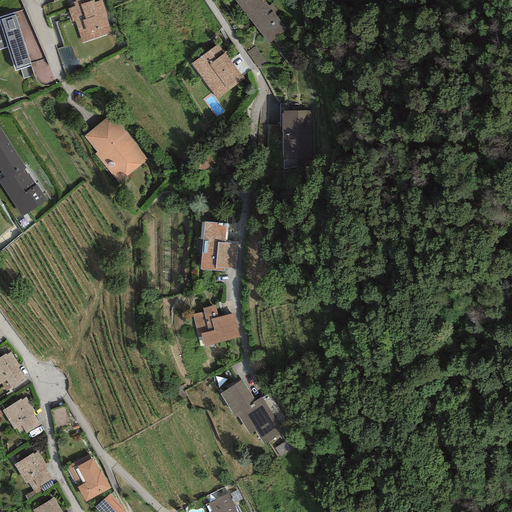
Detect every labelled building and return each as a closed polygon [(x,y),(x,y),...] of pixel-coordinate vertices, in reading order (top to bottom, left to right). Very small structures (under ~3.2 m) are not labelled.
[(75,21),(82,42),(111,33),(106,16),(107,16),(101,0),(74,0),(75,1),(73,2),(74,7),(67,9),(72,22),(75,21)] [(268,6),(263,0),(234,0),(268,43),(287,29),(274,13),(277,11),(272,4),(268,6)] [(30,63),(14,12),(0,16),(0,49),(7,47),(15,71),(30,66),(29,64),(30,63)] [(224,53),(217,44),(190,63),(216,99),(244,79),(225,53),(224,53)] [(311,110),(283,111),(283,114),(282,114),(283,169),(312,164),(311,110)] [(118,183),(147,159),(116,121),(111,125),(106,118),(83,136),(97,152),(95,154),(118,183)] [(0,183),(21,217),(47,201),(36,184),(35,185),(28,174),(26,175),(23,170),(26,168),(0,128),(0,127),(0,171),(4,177),(0,179),(0,183)] [(224,268),(235,269),(238,244),(223,243),(225,224),(204,222),(200,269),(223,271),(224,268)] [(215,305),(203,308),(203,312),(192,315),(198,338),(202,337),(204,346),(239,338),(233,313),(218,317),(215,305)] [(5,353),(0,356),(0,384),(6,381),(11,389),(25,380),(17,368),(20,366),(11,352),(6,355),(5,353)] [(283,432),(260,397),(255,401),(242,380),(219,394),(235,418),(238,416),(249,435),(255,431),(264,444),(283,432)] [(26,433),(40,424),(32,412),(34,411),(26,397),(21,400),(21,399),(2,411),(14,430),(17,428),(20,433),(24,430),(26,433)] [(58,427),(71,424),(67,407),(54,410),(58,427)] [(33,453),(14,464),(26,484),(28,483),(33,491),(40,486),(50,480),(52,479),(44,467),(46,465),(38,452),(34,454),(33,453)] [(85,502),(110,488),(101,470),(99,471),(93,458),(91,460),(88,455),(67,467),(78,486),(77,487),(85,502)] [(50,480),(40,486),(43,492),(53,485),(50,480)] [(28,501),(43,492),(40,486),(33,491),(24,496),(28,501)] [(124,511),(124,510),(109,494),(95,507),(99,511),(124,511)] [(212,511),(237,511),(228,494),(208,504),(212,511)] [(62,511),(53,498),(32,510),(33,511),(62,511)]
